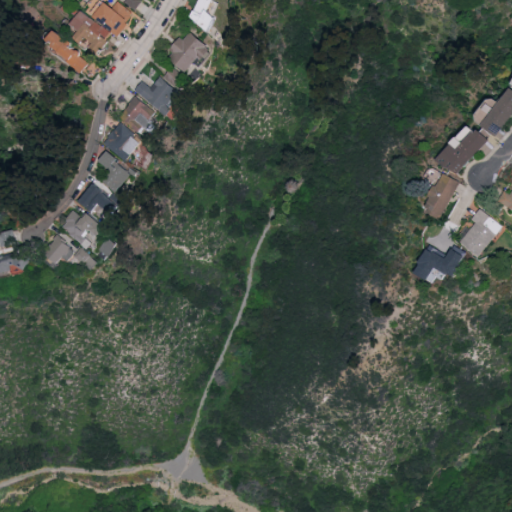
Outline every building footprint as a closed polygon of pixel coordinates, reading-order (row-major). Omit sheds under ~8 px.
[(72,37),(78,30),(71,26),(89,0),(109,0),(133,17),(118,37),(113,33),(97,55),(72,37)] [(128,0),(138,8),(144,0),(128,0)] [(214,0),(208,12),(217,16),(210,29),(189,18),(198,0),(214,0)] [(189,73),(167,56),(187,29),(209,46),(189,73)] [(81,72),(46,41),(55,30),(90,62),(81,72)] [(186,77),(175,67),(167,76),(178,86),(186,77)] [(142,81),(154,87),(158,79),(181,90),(169,112),(135,95),(142,81)] [(511,89),(511,114),(495,136),(474,119),(481,110),(488,115),(509,87),(511,89)] [(143,135),(120,117),(137,97),(159,115),(143,135)] [(124,161),(104,141),(121,125),(141,144),(124,161)] [(489,141),(454,175),(438,157),(469,127),(474,133),(478,129),(489,141)] [(132,172),(117,191),(105,182),(113,172),(100,161),(107,152),(132,172)] [(423,209),(442,172),(460,182),(441,218),(423,209)] [(80,200),(96,182),(122,203),(114,212),(109,207),(100,217),(80,200)] [(511,190),(511,211),(500,206),(508,189),(511,190)] [(479,256),(458,240),(482,210),(502,227),(479,256)] [(80,218),(91,212),(102,230),(91,237),(94,242),(82,249),(64,219),(76,212),(80,218)] [(0,239),(0,234),(15,228),(21,241),(4,248),(0,239)] [(78,251),(80,249),(95,260),(91,266),(73,254),(68,261),(62,257),(57,265),(43,255),(56,236),(78,251)] [(466,253),(453,276),(441,268),(436,276),(421,267),(433,246),(449,255),(455,246),(466,253)] [(31,265),(0,272),(0,257),(27,250),(31,265)]
